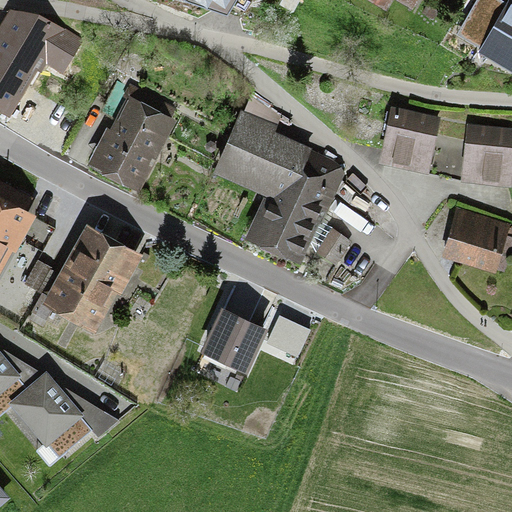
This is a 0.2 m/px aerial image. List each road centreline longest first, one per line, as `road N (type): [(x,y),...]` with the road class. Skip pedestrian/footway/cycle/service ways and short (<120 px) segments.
road 1 (unclassified): [(0,143),(349,316)]
road 2 (residential): [(225,49),(511,107)]
road 3 (residential): [(410,231),(391,195),(225,49)]
road 4 (residential): [(3,0),(173,33)]
road 5 (unclassified): [(349,316),(511,377)]
road 6 (residential): [(511,343),(468,308),(410,231)]
